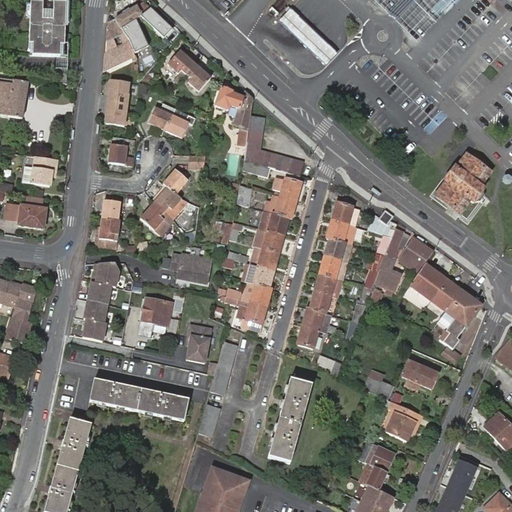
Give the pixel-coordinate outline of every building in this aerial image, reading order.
[(42,19),(42,8),(32,9),(30,8),(30,9),(29,18),(28,43),(32,44),(32,52),(32,55),(59,57),(59,54),(60,46),(64,45),(65,21),(66,12),(66,9),(63,9),(62,5),(61,2),(58,0),(55,0),(57,9),(53,9),(53,19),(42,19)] [(34,4),(32,4),(32,9),(42,8),(42,0),(38,0),(38,1),(37,2),(35,3),(34,4)] [(62,5),(63,9),(66,9),(65,0),(58,0),(61,2),(62,5)] [(293,0),(279,0),(269,11),(277,19),(294,1),(293,0)] [(105,22),(103,42),(121,35),(118,28),(119,27),(131,22),(140,15),(149,8),(145,2),(129,12),(128,10),(124,12),(125,14),(113,20),(111,21),(109,18),(106,18),(105,22)] [(308,26),(291,10),(280,21),(298,38),(327,66),(338,54),(308,26)] [(126,43),(132,57),(155,45),(140,15),(131,22),(119,27),(118,28),(121,35),(103,42),(102,53),(126,43)] [(102,53),(100,72),(132,57),(126,43),(102,53)] [(186,74),(195,65),(179,51),(169,63),(179,72),(182,70),(186,74)] [(209,78),(195,65),(186,74),(191,79),(189,81),(199,90),(209,78)] [(54,68),(52,83),(64,84),(66,70),(54,68)] [(24,83),(0,79),(0,116),(19,119),(24,83)] [(249,116),(252,98),(244,91),(241,98),(231,94),(232,93),(227,91),(220,88),(214,106),(227,112),(227,110),(236,113),(231,126),(241,129),(238,145),(245,146),(246,146),(246,139),(247,131),(248,124),(249,116)] [(120,92),(121,112),(132,111),(131,91),(120,92)] [(167,133),(173,119),(156,111),(151,123),(155,125),(155,128),(167,133)] [(188,117),(176,112),(173,119),(185,124),(188,117)] [(263,118),(249,116),(248,124),(262,126),(263,118)] [(185,138),(190,126),(194,128),(196,121),(188,117),(185,124),(173,119),(167,133),(180,139),(181,136),(185,138)] [(247,131),(246,139),(261,141),(262,133),(247,131)] [(109,158),(109,163),(122,165),(129,165),(130,156),(123,156),(124,145),(125,138),(110,136),(110,144),(108,144),(107,158),(109,158)] [(246,139),(246,146),(260,148),(261,141),(246,139)] [(245,146),(243,164),(259,154),(260,148),(246,146),(245,146)] [(486,163),(472,153),(468,158),(483,168),(486,163)] [(243,164),(261,169),(265,155),(259,154),(243,164)] [(261,169),(267,170),(271,157),(265,155),(261,169)] [(468,158),(463,155),(435,196),(460,213),(469,199),(472,201),(479,200),(483,194),(482,187),(479,184),(488,172),(483,168),(468,158)] [(189,169),(203,169),(204,157),(188,157),(189,169)] [(269,171),(273,172),(277,159),(271,157),(267,170),(269,171)] [(273,172),(279,174),(283,161),(277,159),(273,172)] [(279,174),(285,176),(289,162),(283,161),(279,174)] [(291,177),(295,164),(289,162),(285,176),(291,177)] [(243,164),(242,174),(267,181),(269,171),(267,170),(261,169),(243,164)] [(291,177),(297,179),(301,166),(295,164),(291,177)] [(30,183),(49,186),(51,171),(32,168),(30,183)] [(161,184),(165,187),(174,195),(186,180),(177,172),(173,176),(170,174),(161,184)] [(280,194),(279,197),(292,201),(294,196),(296,197),(299,185),(283,180),(275,179),(271,192),(280,194)] [(0,192),(10,194),(11,186),(0,184),(0,192)] [(238,199),(237,205),(249,209),(254,190),(240,186),(238,199)] [(170,210),(179,199),(174,195),(165,187),(152,203),(162,212),(166,207),(170,210)] [(267,213),(271,214),(274,215),(279,197),(272,195),(267,213)] [(287,219),(290,220),(293,206),(291,205),(292,201),(279,197),(274,215),(287,219)] [(18,221),(43,224),(46,204),(21,201),(18,221)] [(101,206),(100,219),(116,221),(118,203),(104,201),(103,207),(101,206)] [(159,235),(172,221),(168,217),(165,215),(162,212),(152,203),(139,218),(159,235)] [(334,221),(347,225),(352,208),(352,207),(336,203),(332,216),(335,217),(334,221)] [(352,208),(347,225),(353,226),(357,210),(352,208)] [(392,216),(385,211),(379,219),(386,224),(392,216)] [(271,214),(266,232),(279,236),(280,231),(283,232),(287,219),(274,215),(271,214)] [(116,221),(100,219),(97,239),(115,242),(118,221),(116,221)] [(351,245),(356,227),(353,226),(347,225),(334,221),(332,226),(329,225),(326,238),(328,239),(344,243),(350,244),(351,245)] [(398,225),(398,224),(390,222),(388,228),(385,227),(384,230),(379,229),(377,233),(384,235),(393,237),(398,225)] [(398,246),(405,229),(398,225),(393,237),(387,253),(386,255),(379,272),(376,279),(375,282),(396,290),(403,272),(394,269),(401,247),(398,246)] [(416,234),(405,229),(398,246),(401,247),(406,248),(416,234)] [(266,232),(261,250),(277,254),(281,242),(278,241),(279,236),(266,232)] [(436,249),(416,234),(406,248),(400,256),(420,271),(424,266),(436,249)] [(384,235),(378,252),(386,255),(387,253),(393,237),(384,235)] [(114,249),(115,242),(97,239),(96,247),(114,249)] [(344,243),(328,239),(325,252),(328,253),(326,257),(339,261),(344,243)] [(350,244),(344,243),(339,261),(345,262),(350,244)] [(208,251),(187,247),(186,253),(206,257),(208,251)] [(261,250),(254,248),(250,265),(256,267),(261,250)] [(271,266),(273,267),(277,254),(261,250),(256,267),(270,271),(271,266)] [(181,254),(173,253),(172,256),(170,267),(178,269),(177,277),(186,278),(186,275),(191,276),(190,279),(208,283),(213,259),(206,257),(186,253),(182,252),(181,254)] [(170,267),(172,256),(163,255),(161,266),(170,267)] [(334,279),(339,261),(326,257),(325,263),(322,262),(318,275),(334,279)] [(114,286),(118,271),(113,262),(96,263),(95,271),(92,271),(90,282),(110,285),(114,286)] [(247,265),(242,283),(254,286),(267,290),(271,277),(268,276),(270,271),(256,267),(250,265),(247,265)] [(424,266),(420,271),(409,287),(430,302),(443,284),(437,280),(439,277),(424,266)] [(376,279),(379,272),(367,269),(365,276),(376,279)] [(340,281),(334,279),(318,275),(315,287),(317,288),(316,293),(329,296),(331,291),(337,293),(340,281)] [(25,320),(34,292),(32,286),(20,283),(19,285),(0,279),(0,301),(13,306),(4,336),(25,343),(29,321),(25,320)] [(364,287),(372,289),(375,282),(364,279),(361,286),(364,287)] [(107,304),(110,285),(90,282),(86,301),(107,304)] [(445,313),(460,292),(451,286),(449,289),(443,284),(430,302),(445,313)] [(264,303),(266,304),(270,291),(267,290),(254,286),(249,304),(263,308),(264,303)] [(357,304),(366,306),(372,289),(364,287),(357,304)] [(479,307),(460,292),(445,313),(453,319),(445,332),(440,337),(456,345),(458,341),(456,339),(479,307)] [(315,298),(312,297),(309,310),(322,314),(324,314),(329,296),(316,293),(315,298)] [(144,298),(136,334),(148,337),(149,334),(162,337),(164,326),(166,326),(170,304),(144,298)] [(258,332),(264,313),(261,312),(263,308),(249,304),(237,301),(227,298),(226,304),(240,309),(237,320),(243,322),(242,327),(258,332)] [(103,322),(107,304),(86,301),(83,319),(103,322)] [(351,321),(359,324),(366,306),(357,304),(351,321)] [(304,328),(317,331),(322,314),(309,310),(307,310),(303,322),(305,323),(304,328)] [(445,313),(436,325),(445,332),(453,319),(445,313)] [(102,342),(105,323),(85,319),(82,338),(102,342)] [(211,328),(190,324),(187,340),(189,341),(188,345),(186,359),(204,362),(211,328)] [(312,348),(317,331),(304,328),(303,332),(300,332),(297,344),(312,348)] [(446,347),(452,351),(456,345),(440,337),(438,341),(446,347)] [(511,373),(511,340),(510,339),(494,357),(511,373)] [(223,341),(214,375),(210,390),(223,394),(238,345),(223,341)] [(446,347),(445,348),(458,357),(458,356),(452,351),(446,347)] [(458,357),(445,348),(440,355),(453,364),(458,357)] [(15,357),(0,352),(0,375),(9,378),(15,357)] [(318,362),(329,366),(330,364),(333,365),(335,360),(322,354),(318,362)] [(439,374),(409,360),(403,375),(432,388),(439,374)] [(217,363),(210,361),(207,373),(214,375),(217,363)] [(363,388),(368,390),(375,393),(381,381),(384,374),(372,369),(363,388)] [(290,376),(266,454),(287,461),(311,383),(290,376)] [(161,394),(120,385),(120,384),(114,383),(114,384),(93,380),(89,402),(184,422),(188,399),(168,395),(168,394),(162,392),(161,394)] [(381,381),(375,393),(387,399),(393,387),(381,381)] [(414,432),(422,415),(392,401),(389,409),(394,411),(385,431),(406,441),(409,435),(411,430),(414,432)] [(205,404),(198,432),(211,435),(219,408),(205,404)] [(511,444),(511,428),(499,414),(491,423),(492,424),(486,430),(506,451),(511,444)] [(67,511),(91,426),(70,420),(64,440),(62,439),(60,446),(62,447),(51,487),(49,487),(48,493),(50,494),(44,511),(67,511)] [(371,445),(355,481),(367,487),(368,487),(376,491),(393,455),(371,445)] [(465,511),(485,466),(464,457),(440,511),(465,511)] [(201,511),(231,511),(234,505),(241,507),(250,482),(212,468),(203,494),(205,494),(199,510),(202,511),(201,511)] [(380,511),(386,511),(393,499),(376,491),(368,487),(367,487),(359,502),(380,511)] [(485,508),(488,511),(511,511),(511,507),(499,494),(485,508)] [(380,511),(359,502),(354,511),(380,511)]
